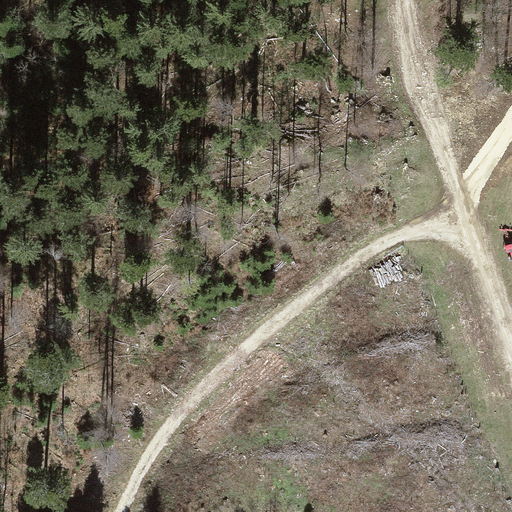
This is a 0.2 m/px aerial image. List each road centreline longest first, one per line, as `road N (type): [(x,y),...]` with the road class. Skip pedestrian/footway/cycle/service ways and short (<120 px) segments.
road 1 (track): [(464,211),(381,243),(187,402),(118,511)]
road 2 (track): [(511,349),(404,0)]
